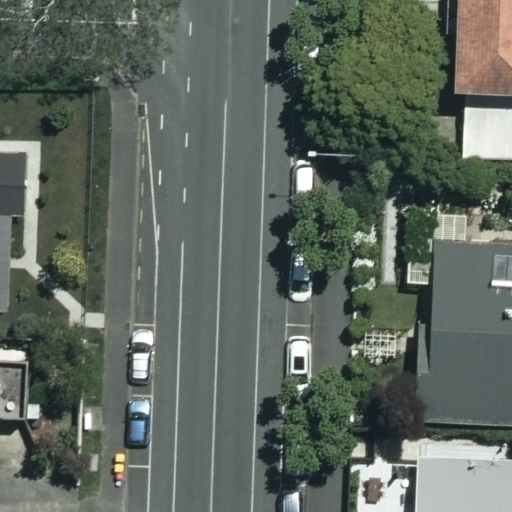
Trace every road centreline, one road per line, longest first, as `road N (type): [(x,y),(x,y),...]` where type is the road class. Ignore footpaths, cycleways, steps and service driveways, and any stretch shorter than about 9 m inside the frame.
road 1 (tertiary): [(229,36),(212,511)]
road 2 (residential): [(0,26),(229,36)]
